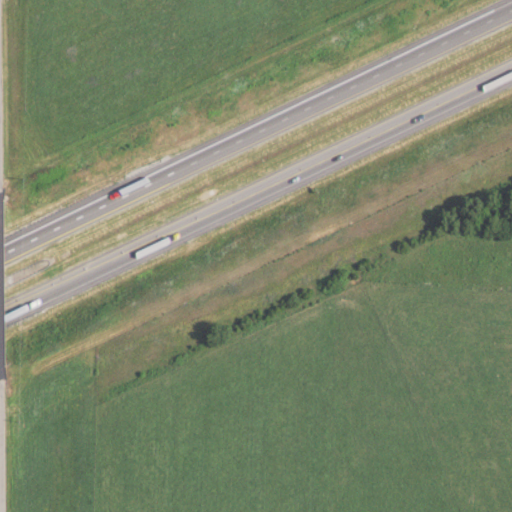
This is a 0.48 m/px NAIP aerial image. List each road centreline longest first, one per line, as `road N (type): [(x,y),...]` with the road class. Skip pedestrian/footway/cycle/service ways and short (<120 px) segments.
road 1 (motorway): [(0,315),(511,69)]
road 2 (motorway): [(511,10),(0,252)]
